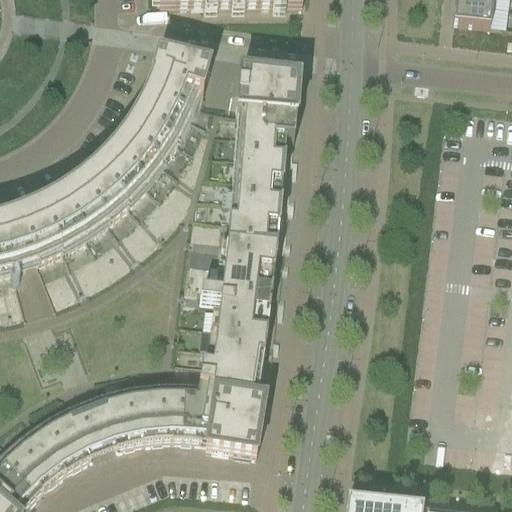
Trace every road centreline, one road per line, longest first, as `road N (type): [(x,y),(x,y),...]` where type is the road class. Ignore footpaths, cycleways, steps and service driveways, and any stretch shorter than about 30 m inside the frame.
road 1 (tertiary): [(304,482),(332,301),(350,70)]
road 2 (residential): [(61,511),(154,471),(304,482)]
road 3 (residential): [(350,70),(106,37)]
road 4 (residential): [(0,177),(63,133),(91,89),(106,37)]
road 5 (residential): [(350,70),(511,89)]
